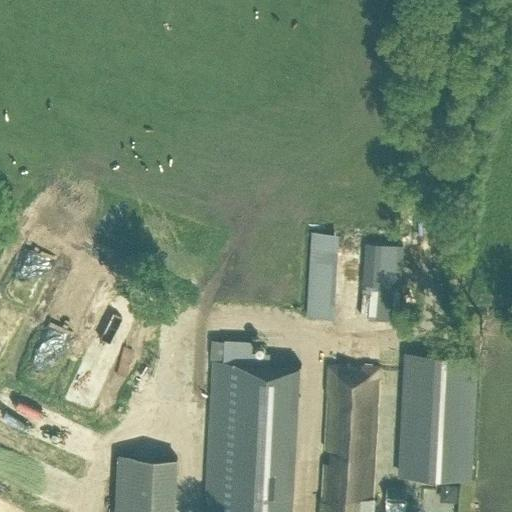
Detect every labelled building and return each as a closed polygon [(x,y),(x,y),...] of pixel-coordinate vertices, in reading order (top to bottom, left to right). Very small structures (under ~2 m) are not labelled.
[(216,357),(207,511),(292,511),(301,362),(252,359),(253,337),(225,336),(225,338),(212,337),(211,357),(216,357)] [(398,475),(467,478),(474,357),(404,353),(398,475)] [(372,511),(380,367),(331,364),(327,448),(333,448),(333,461),(326,460),(324,505),(330,506),(329,511),(372,511)] [(178,511),(177,454),(155,454),(155,473),(122,474),(122,511),(178,511)] [(386,483),(386,499),(406,499),(406,483),(386,483)]
